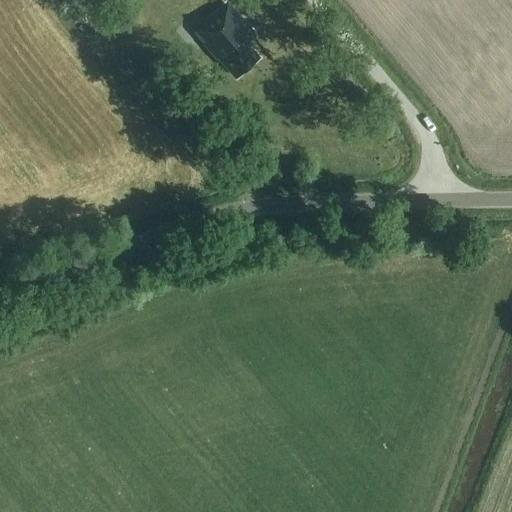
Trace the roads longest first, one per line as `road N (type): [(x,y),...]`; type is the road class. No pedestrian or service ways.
road 1 (unclassified): [(0,296),(245,208),(436,200)]
road 2 (unclassified): [(436,200),(422,127),(315,0)]
